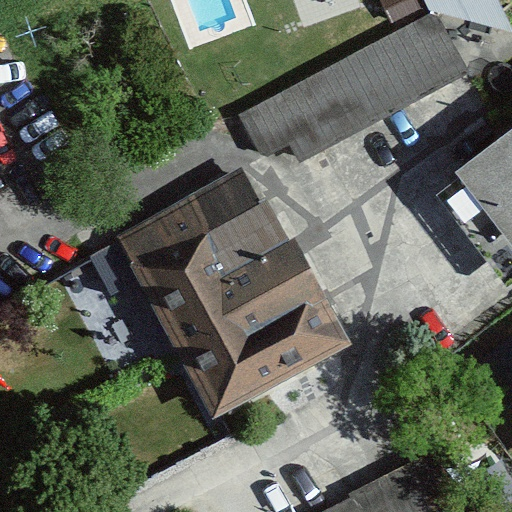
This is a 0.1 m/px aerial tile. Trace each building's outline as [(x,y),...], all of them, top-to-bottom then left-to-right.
[(511,29),(511,28),(498,0),(425,0),(428,6),(511,29)] [(432,12),(239,115),(261,156),(290,140),(302,161),(465,73),(432,12)] [(464,175),(439,195),(508,284),(511,280),(511,130),(461,170),(464,175)] [(237,169),(116,233),(212,413),(345,343),(269,199),(256,205),(237,169)] [(511,338),(479,365),(511,404),(511,338)] [(354,497),(325,511),(464,511),(433,451),(351,493),(354,497)]
